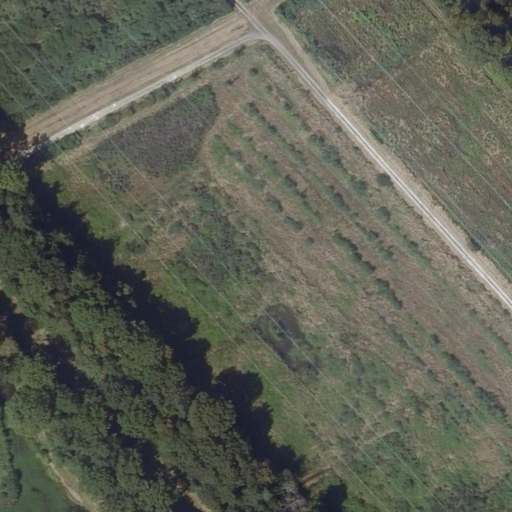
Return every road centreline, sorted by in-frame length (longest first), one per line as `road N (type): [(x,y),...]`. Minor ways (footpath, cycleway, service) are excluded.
road 1 (track): [(0,168),(236,44),(266,38),(511,303)]
road 2 (track): [(0,299),(193,511)]
road 3 (track): [(0,136),(243,13)]
